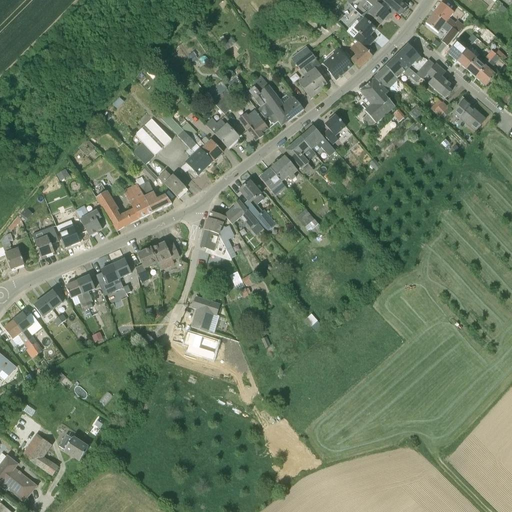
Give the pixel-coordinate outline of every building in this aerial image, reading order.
[(366,0),(366,1),(374,9),(382,1),(381,0),(366,0)] [(381,0),(382,1),(383,2),(390,9),(394,13),(400,16),(402,14),(403,15),(406,11),(405,10),(407,8),(400,1),(401,0),(381,0)] [(374,9),(368,14),(380,25),(386,19),(388,21),(392,16),(378,4),(374,9)] [(442,4),(434,14),(459,33),(462,29),(450,19),(454,14),(453,13),(442,4)] [(337,11),(331,18),(337,24),(344,17),(337,11)] [(434,14),(425,25),(438,34),(442,29),(448,34),(441,42),(448,47),(455,38),(459,33),(434,14)] [(319,25),(328,32),(335,23),(329,18),(327,20),(324,18),(319,25)] [(351,28),(347,32),(358,42),(366,50),(375,40),(370,36),(376,29),(364,19),(363,20),(361,18),(360,19),(358,20),(358,22),(360,24),(354,30),(352,27),(351,28)] [(482,34),(479,38),(482,41),(485,38),(488,35),(493,40),(496,37),(487,29),(482,34)] [(475,35),(468,41),(477,52),(485,46),(475,35)] [(487,39),(484,42),(488,46),(493,40),(488,35),(485,38),(487,39)] [(358,42),(349,50),(356,57),(351,61),(358,69),(372,57),(366,50),(358,42)] [(457,63),(467,51),(457,42),(447,54),(457,63)] [(409,46),(397,58),(408,69),(409,69),(416,62),(417,64),(422,59),(421,58),(409,46)] [(467,51),(457,63),(466,71),(476,59),(480,55),(471,47),(467,51)] [(328,59),(322,65),(328,72),(327,73),(336,81),(352,67),(336,50),(327,58),(328,59)] [(466,71),(476,79),(486,67),(496,56),(492,52),(481,63),(476,59),(466,71)] [(312,54),(296,66),(300,72),(301,71),(306,77),(304,78),(306,80),(299,85),(310,99),(322,90),(321,89),(327,84),(316,69),(320,66),(312,54)] [(496,76),(490,71),(499,60),(500,59),(496,56),(486,67),(476,79),(486,87),(496,76)] [(397,79),(403,74),(408,78),(409,77),(416,84),(421,79),(416,74),(416,75),(409,69),(408,69),(397,58),(386,68),(397,79)] [(422,68),(421,69),(426,74),(427,75),(435,66),(429,60),(427,62),(422,68)] [(427,75),(422,80),(441,96),(442,96),(446,98),(451,92),(447,89),(450,86),(441,78),(445,73),(436,65),(435,66),(427,75)] [(397,79),(386,68),(375,79),(387,92),(398,81),(397,79)] [(374,80),(360,92),(367,100),(372,106),(365,112),(368,115),(364,118),(371,127),(376,124),(395,107),(385,96),(387,95),(387,94),(374,80)] [(222,82),(206,94),(211,101),(224,115),(233,108),(221,94),(227,89),(222,82)] [(254,88),(248,92),(253,98),(260,108),(258,110),(266,119),(263,123),(268,130),(278,122),(266,104),(267,103),(260,93),(255,87),(254,88)] [(260,92),(260,93),(267,103),(266,104),(278,122),(282,127),(304,110),(290,93),(279,101),(276,96),(268,87),(260,92)] [(475,132),(479,127),(485,120),(464,101),(453,114),(475,132)] [(439,118),(444,114),(448,109),(442,103),(433,112),(439,118)] [(416,108),(409,114),(415,120),(422,115),(416,108)] [(238,120),(256,142),(263,137),(262,135),(268,130),(263,123),(266,119),(258,110),(254,113),(253,112),(248,116),(246,113),(238,120)] [(192,159),(204,171),(213,163),(201,150),(190,139),(181,129),(166,113),(161,119),(177,136),(177,137),(194,156),(192,159)] [(346,128),(335,116),(324,126),(329,130),(323,135),(332,146),(338,140),(336,137),(346,128)] [(143,144),(155,157),(172,141),(151,120),(135,136),(143,144)] [(210,130),(228,149),(238,139),(221,120),(210,130)] [(301,138),(314,153),(315,152),(316,152),(321,149),(329,158),(330,156),(335,152),(314,127),(301,138)] [(89,139),(95,144),(104,133),(98,128),(89,139)] [(205,146),(194,134),(190,139),(201,150),(205,146)] [(301,170),(302,170),(308,164),(307,163),(316,155),(314,153),(301,138),(286,152),(301,170)] [(96,149),(87,140),(83,144),(92,153),(96,149)] [(211,141),(205,146),(201,150),(213,163),(223,154),(211,141)] [(396,142),(389,149),(393,153),(400,147),(396,142)] [(285,158),(270,170),(282,183),(288,177),(292,181),(296,178),(294,175),(297,172),(285,158)] [(198,177),(204,171),(192,159),(181,169),(185,173),(190,169),(194,173),(194,174),(195,176),(196,175),(198,177)] [(375,160),(371,164),(375,169),(380,165),(375,160)] [(308,164),(302,170),(307,176),(313,171),(308,164)] [(147,167),(142,172),(154,184),(158,179),(147,167)] [(270,170),(263,176),(260,179),(275,197),(286,188),(282,183),(270,170)] [(61,172),(56,175),(60,182),(65,179),(61,172)] [(188,191),(174,177),(172,180),(165,173),(159,179),(179,200),(179,199),(177,197),(182,193),(183,195),(188,191)] [(139,187),(153,214),(172,205),(164,196),(160,191),(154,193),(154,192),(153,192),(148,182),(139,187)] [(250,182),(240,191),(249,201),(244,206),(266,231),(275,223),(264,211),(263,212),(257,205),(264,199),(250,182)] [(119,218),(116,212),(118,211),(101,183),(90,190),(117,232),(125,227),(130,225),(130,224),(126,215),(126,214),(119,218)] [(130,225),(153,214),(139,187),(138,186),(126,192),(130,200),(135,211),(126,215),(130,224),(130,225)] [(223,217),(226,218),(232,226),(240,219),(245,224),(252,217),(239,202),(234,206),(235,208),(229,212),(223,217)] [(75,211),(80,220),(89,237),(102,230),(97,220),(101,218),(97,211),(89,215),(84,207),(75,211)] [(205,230),(205,231),(219,236),(231,259),(236,257),(228,241),(235,237),(229,226),(226,228),(223,226),(226,218),(223,217),(211,212),(208,220),(208,221),(205,230)] [(309,213),(299,221),(313,237),(322,230),(309,213)] [(12,224),(8,229),(11,231),(12,232),(22,220),(20,219),(18,217),(15,221),(12,224)] [(263,230),(252,217),(245,224),(256,236),(263,230)] [(57,228),(65,249),(80,243),(72,222),(57,228)] [(35,242),(41,259),(55,254),(51,245),(59,242),(54,227),(45,231),(48,237),(35,242)] [(205,231),(200,247),(213,250),(212,254),(212,256),(232,262),(231,259),(219,236),(205,231)] [(13,252),(9,242),(12,241),(10,234),(6,235),(1,242),(11,270),(24,265),(18,250),(13,252)] [(158,264),(171,259),(172,261),(180,258),(174,244),(167,247),(165,243),(152,249),(158,264)] [(143,266),(136,269),(142,283),(149,280),(145,269),(158,264),(152,249),(151,249),(138,255),(143,266)] [(125,260),(113,266),(119,280),(131,274),(125,260)] [(123,288),(119,280),(113,266),(101,271),(102,274),(96,277),(104,297),(123,288)] [(229,276),(237,291),(244,287),(237,272),(229,276)] [(90,276),(77,282),(83,294),(89,309),(93,307),(91,303),(93,302),(89,292),(95,289),(90,276)] [(254,281),(251,276),(243,281),(245,286),(254,281)] [(89,309),(83,294),(77,282),(65,287),(70,300),(77,297),(81,306),(82,306),(84,311),(89,309)] [(53,291),(43,299),(52,311),(62,303),(53,291)] [(193,324),(191,328),(208,333),(214,316),(216,316),(219,306),(196,298),(193,309),(197,310),(193,324)] [(43,299),(34,306),(43,318),(52,311),(43,299)] [(24,314),(14,321),(33,346),(38,354),(39,353),(43,351),(32,336),(27,330),(32,325),(27,318),(24,314)] [(14,321),(4,329),(13,340),(18,336),(24,344),(28,349),(33,346),(14,321)] [(189,335),(186,345),(202,350),(203,349),(213,353),(216,343),(206,340),(206,339),(208,333),(191,328),(189,335)] [(152,342),(147,337),(145,340),(144,341),(149,346),(150,344),(153,342),(152,342)] [(270,347),(266,338),(261,340),(265,349),(270,347)] [(0,372),(2,370),(9,376),(15,368),(0,355),(0,372)] [(60,373),(55,379),(60,384),(66,378),(60,373)] [(66,435),(59,447),(65,451),(64,451),(80,462),(89,449),(73,438),(73,439),(66,435)] [(43,441),(30,460),(53,476),(58,469),(43,459),(51,446),(43,441)] [(8,455),(6,457),(2,454),(0,456),(0,464),(0,465),(0,484),(3,481),(24,500),(34,487),(28,481),(29,479),(21,472),(22,470),(20,468),(19,469),(14,465),(16,462),(8,455)]
